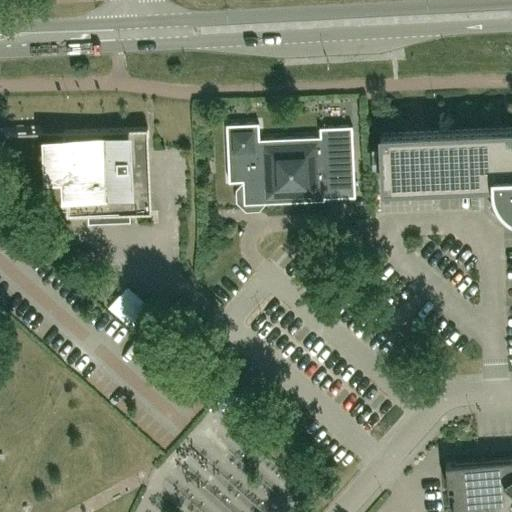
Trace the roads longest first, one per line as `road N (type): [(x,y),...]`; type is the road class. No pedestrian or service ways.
road 1 (primary): [(119,44),(511,26)]
road 2 (primary): [(511,0),(123,23)]
road 3 (unclassified): [(343,511),(450,396),(511,393)]
road 4 (primary): [(123,23),(0,26)]
